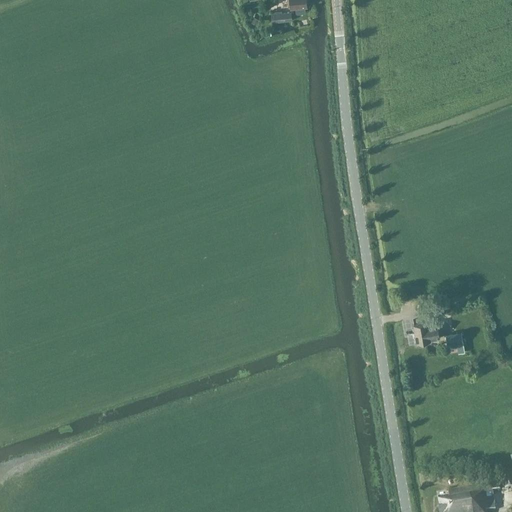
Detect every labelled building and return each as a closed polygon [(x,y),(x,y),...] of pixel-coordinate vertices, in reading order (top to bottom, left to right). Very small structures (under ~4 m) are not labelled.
[(306,0),(289,0),(291,9),(307,7),(306,0)] [(291,12),(282,13),(282,11),(271,12),(272,23),(292,22),(291,12)] [(428,324),(428,323),(414,325),(417,343),(431,341),(439,339),(436,323),(428,324)] [(445,335),(447,346),(463,343),(461,332),(445,335)] [(511,471),(498,475),(502,490),(511,487),(511,471)] [(492,492),(500,490),(498,482),(448,491),(449,496),(436,498),(438,511),(486,511),(495,510),(492,492)]
